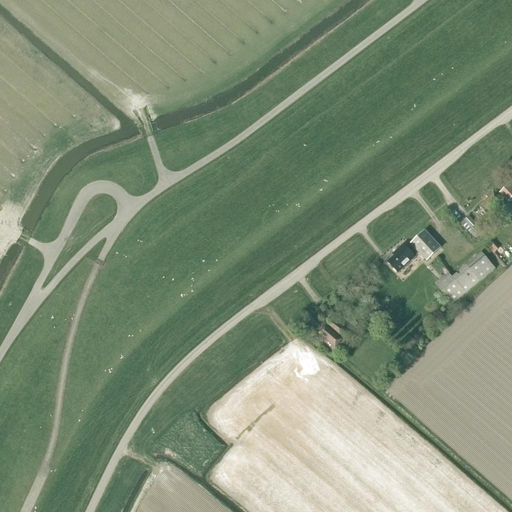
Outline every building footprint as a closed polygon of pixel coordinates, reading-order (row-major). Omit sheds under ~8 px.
[(509,206),(511,203),(511,188),(508,184),(497,194),(509,206)] [(497,208),(503,202),(491,191),(485,196),(487,198),(479,206),(488,214),(495,206),(497,208)] [(476,224),(470,218),(468,216),(461,223),(462,225),(474,238),(483,230),(477,224),(476,224)] [(426,261),(441,248),(425,230),(410,244),(415,248),(410,252),(403,244),(395,251),(397,253),(388,262),(398,273),(419,253),(426,261)] [(492,243),(488,246),(494,253),(498,250),(492,243)] [(452,304),(495,268),(483,253),(452,277),(449,273),(435,283),(452,304)] [(326,319),(333,314),(325,303),(319,308),(326,319)] [(343,339),(345,336),(351,330),(334,314),(326,324),(343,339)] [(333,350),(341,340),(325,326),(319,333),(324,337),(321,340),(333,350)]
